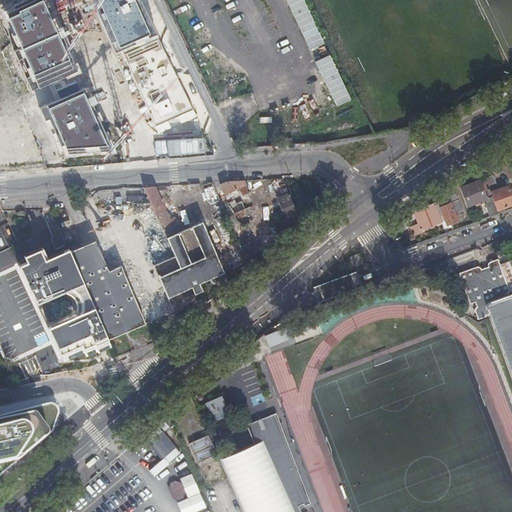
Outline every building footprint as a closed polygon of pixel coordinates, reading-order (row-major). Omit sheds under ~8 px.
[(76,70),(45,0),(23,0),(3,9),(19,46),(12,49),(30,90),(50,81),(71,72),(76,70)] [(140,0),(91,0),(114,52),(121,49),(156,33),(140,0)] [(156,33),(121,49),(158,132),(198,117),(156,33)] [(71,72),(50,81),(58,98),(79,89),(71,72)] [(113,153),(84,87),(79,89),(58,98),(38,107),(60,157),(113,153)] [(489,188),(496,208),(511,202),(511,196),(507,184),(497,188),(492,174),(485,176),(489,188)] [(489,215),(497,212),(496,208),(489,188),(487,189),(483,179),(480,180),(480,179),(459,187),(466,205),(485,198),(486,200),(484,201),(489,215)] [(456,192),(450,194),(452,200),(459,198),(456,192)] [(450,194),(448,195),(456,214),(464,211),(459,198),(452,200),(450,194)] [(451,222),(458,219),(456,214),(448,195),(437,199),(438,201),(445,218),(447,223),(451,222)] [(441,219),(445,218),(438,201),(434,202),(441,219)] [(441,219),(434,202),(414,211),(421,228),(442,220),(441,219)] [(414,233),(422,230),(418,221),(410,224),(414,233)] [(145,322),(120,264),(108,270),(102,257),(94,239),(69,250),(72,258),(108,339),(122,332),(145,322)] [(104,348),(111,345),(108,339),(72,258),(69,250),(67,247),(47,256),(43,246),(23,255),(26,260),(19,264),(36,302),(66,289),(67,291),(70,292),(72,293),(74,294),(75,296),(76,298),(77,301),(78,303),(78,305),(78,308),(78,310),(77,311),(78,314),(48,328),(63,360),(83,351),(73,329),(92,321),(104,348)] [(498,259),(496,260),(509,293),(511,292),(498,259)] [(487,305),(510,296),(509,293),(496,260),(492,261),(491,262),(490,262),(490,263),(489,264),(489,265),(489,266),(490,267),(483,269),(482,268),(481,267),(480,267),(479,267),(459,273),(471,304),(476,302),(478,307),(476,308),(476,309),(476,310),(476,311),(476,312),(479,321),(487,318),(486,317),(490,315),(487,305)] [(511,292),(511,265),(510,261),(501,264),(511,292)] [(355,271),(313,287),(318,301),(361,286),(355,271)] [(411,281),(388,289),(391,296),(413,288),(411,281)] [(511,294),(510,296),(487,305),(490,315),(511,375),(511,294)] [(97,351),(104,348),(92,321),(73,329),(83,351),(85,355),(97,349),(97,351)] [(289,325),(266,334),(269,343),(293,334),(289,325)] [(206,403),(215,422),(230,415),(230,414),(228,414),(222,399),(223,398),(222,396),(206,403)] [(0,477),(52,434),(58,418),(58,412),(57,409),(55,407),(48,406),(0,418),(0,477)] [(248,423),(256,443),(264,439),(296,511),(302,511),(300,504),(305,502),(306,504),(312,502),(307,489),(305,490),(302,483),(304,482),(300,471),(298,471),(295,464),(297,463),(292,451),(291,452),(288,445),(290,444),(277,412),(262,418),(266,427),(263,428),(260,419),(248,423)] [(199,463),(219,454),(210,434),(190,443),(199,463)] [(256,443),(222,457),(246,511),(296,511),(264,439),(256,443)]
